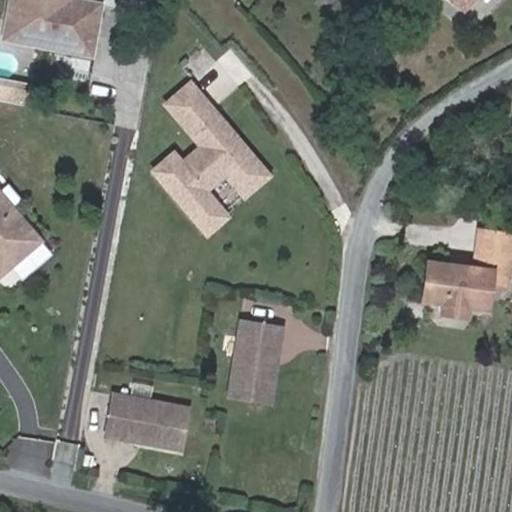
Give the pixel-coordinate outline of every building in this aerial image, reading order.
[(8,0),(5,19),(37,25),(33,45),(90,55),(94,36),(72,32),(79,0),(77,0),(8,0)] [(72,32),(94,36),(99,4),(79,0),(72,32)] [(449,0),(461,10),(469,0),(449,0)] [(37,25),(5,19),(2,39),(33,45),(37,25)] [(0,83),(0,98),(9,101),(11,86),(0,83)] [(202,191),(224,173),(231,182),(255,162),(240,144),(234,149),(212,122),(218,118),(189,84),(166,104),(202,147),(181,164),(172,155),(152,171),(205,233),(224,217),(202,191)] [(29,89),(11,86),(9,101),(26,104),(29,89)] [(243,196),(267,176),(255,162),(231,182),(243,196)] [(11,206),(0,193),(0,206),(4,212),(11,206)] [(4,212),(0,206),(0,261),(7,269),(40,241),(11,206),(4,212)] [(487,284),(491,262),(507,264),(511,235),(478,230),(474,260),(469,260),(468,268),(449,265),(426,262),(420,301),(439,303),(438,314),(464,318),(465,307),(484,309),(487,284)] [(468,268),(469,260),(451,258),(449,265),(468,268)] [(503,287),(507,264),(491,262),(487,284),(503,287)] [(268,403),(280,328),(239,322),(227,397),(268,403)] [(179,449),(186,409),(112,395),(105,435),(179,449)]
